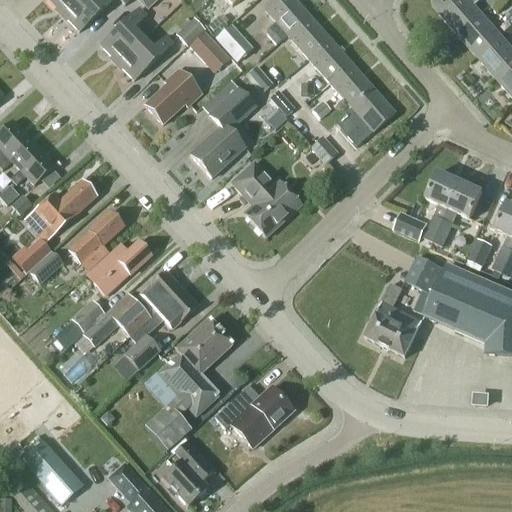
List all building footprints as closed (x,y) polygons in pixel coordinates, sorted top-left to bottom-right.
[(44,0),(61,17),(79,0),(44,0)] [(92,0),(79,0),(61,17),(78,35),(104,11),(103,11),(114,0),(100,0),(96,4),(92,0)] [(116,0),(125,8),(133,0),(116,0)] [(135,0),(135,1),(146,13),(160,0),(135,0)] [(241,0),(198,0),(204,6),(210,0),(222,0),(231,9),(241,0)] [(274,49),(286,39),(308,19),(290,0),(280,0),(264,14),(274,25),(265,33),(265,38),(274,49)] [(438,16),(457,38),(481,17),(474,9),(484,0),(483,0),(439,0),(447,8),(438,16)] [(99,48),(116,66),(141,42),(131,32),(145,19),(138,12),(125,25),(124,24),(99,48)] [(511,27),(511,12),(503,20),(510,29),(511,27)] [(457,38),(476,59),(500,38),(481,17),(457,38)] [(286,39),(307,63),(329,44),(308,19),(286,39)] [(175,39),(186,51),(204,34),(193,22),(175,39)] [(216,39),(226,30),(219,22),(209,32),(216,39)] [(214,43),(235,67),(252,53),(230,29),(214,43)] [(187,51),(212,78),(228,63),(203,36),(187,51)] [(476,59),(494,81),(511,65),(511,52),(500,38),(476,59)] [(141,42),(116,66),(133,84),(158,60),(171,47),(165,40),(151,53),(141,42)] [(307,63),(329,87),(350,68),(329,44),(307,63)] [(511,65),(494,81),(511,100),(511,65)] [(329,87),(350,111),(372,92),(350,68),(329,87)] [(247,78),(262,96),(271,88),(256,70),(247,78)] [(166,88),(143,109),(161,128),(184,108),(186,110),(200,98),(178,73),(164,86),(166,88)] [(297,98),(288,88),(280,95),(289,106),(297,98)] [(301,101),(313,101),(313,89),(301,89),(301,101)] [(210,182),(244,151),(229,135),(254,111),(237,92),(210,116),(221,129),(189,158),(210,182)] [(372,92),(350,111),(372,136),(393,117),(372,92)] [(268,103),(284,121),(293,113),(277,95),(268,103)] [(318,123),(329,114),(322,105),(311,115),(318,123)] [(274,134),(285,124),(274,112),(263,122),(274,134)] [(0,163),(26,140),(11,125),(0,134),(0,163)] [(0,175),(1,174),(11,165),(19,174),(39,155),(26,140),(0,163),(0,175)] [(337,158),(322,141),(310,151),(325,168),(337,158)] [(9,182),(12,186),(15,189),(25,180),(33,189),(54,170),(39,155),(19,174),(9,182)] [(253,167),(231,187),(252,210),(243,218),(265,242),(300,209),(278,186),(274,190),(253,167)] [(423,242),(432,246),(459,185),(437,175),(425,202),(438,208),(423,242)] [(95,199),(82,185),(61,204),(54,197),(32,217),(46,232),(37,240),(38,241),(43,247),(95,199)] [(481,195),(459,185),(432,246),(441,250),(456,216),(469,222),(481,195)] [(8,191),(0,198),(0,203),(6,210),(16,200),(8,191)] [(11,209),(19,218),(31,207),(23,198),(11,209)] [(492,272),(501,276),(511,251),(511,208),(506,206),(494,233),(507,239),(492,272)] [(89,273),(107,256),(101,249),(122,230),(109,216),(88,235),(89,236),(67,256),(78,268),(82,265),(89,273)] [(393,232),(419,244),(426,228),(400,216),(393,232)] [(43,247),(38,241),(13,264),(25,278),(50,255),(43,247)] [(466,265),(481,272),(491,250),(476,243),(466,265)] [(98,293),(103,299),(107,299),(150,260),(137,246),(127,255),(119,247),(91,274),(104,288),(98,293)] [(511,251),(501,276),(510,280),(511,276),(511,251)] [(28,278),(38,289),(61,269),(51,258),(28,278)] [(440,271),(417,259),(404,285),(423,294),(427,297),(440,271)] [(424,320),(486,347),(485,358),(511,359),(511,296),(446,268),(424,320)] [(94,351),(118,329),(128,341),(180,293),(164,276),(139,299),(149,309),(143,315),(127,297),(82,338),(94,351)] [(364,341),(404,361),(422,325),(392,311),(401,293),(390,287),(364,341)] [(180,293),(128,341),(135,348),(126,356),(140,371),(158,355),(145,341),(162,324),(171,333),(196,310),(192,306),(180,293)] [(54,340),(65,352),(101,316),(90,305),(54,340)] [(144,430),(165,454),(189,433),(177,419),(187,411),(195,420),(218,399),(198,378),(231,349),(208,323),(175,353),(172,350),(160,361),(166,368),(156,377),(177,401),(144,430)] [(213,421),(224,433),(229,429),(251,453),(292,415),(270,391),(259,401),(248,390),(213,421)] [(474,399),(473,408),(485,409),(486,400),(474,399)] [(41,445),(20,464),(61,508),(82,490),(41,445)] [(213,474),(187,446),(166,465),(172,472),(161,483),(186,511),(206,493),(200,486),(213,474)] [(125,511),(162,511),(123,467),(107,482),(124,501),(126,499),(132,505),(125,511)] [(8,496),(21,511),(49,511),(23,482),(8,496)] [(0,511),(9,511),(10,503),(0,503),(0,511)]
